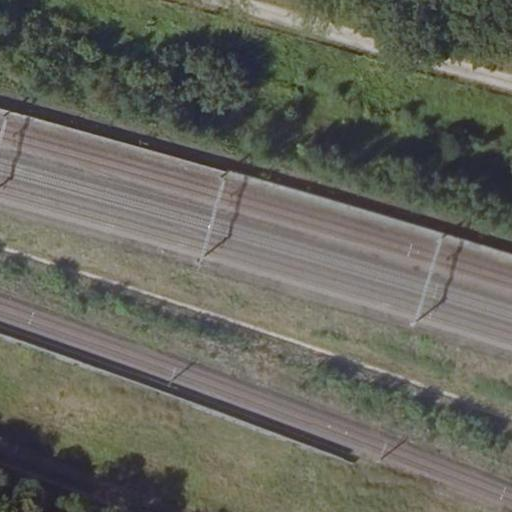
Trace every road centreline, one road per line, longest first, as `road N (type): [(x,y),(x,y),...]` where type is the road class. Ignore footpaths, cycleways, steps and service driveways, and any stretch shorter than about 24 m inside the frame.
road 1 (unclassified): [(511,86),(215,0)]
road 2 (track): [(0,465),(122,511)]
